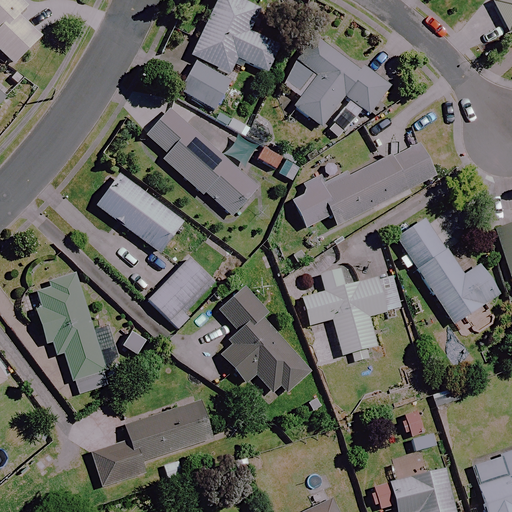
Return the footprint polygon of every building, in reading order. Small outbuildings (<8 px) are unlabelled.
[(0,0),(0,55),(12,68),(40,40),(17,18),(26,9),(16,0),(0,0)] [(195,61),(230,79),(237,64),(263,75),(276,46),(250,35),(260,11),(234,0),(216,0),(191,59),(195,61)] [(511,0),(498,0),(490,5),(507,36),(511,33),(511,0)] [(322,131),(341,100),(346,103),(333,124),(345,132),(358,111),(369,118),(388,88),(317,43),(304,63),(298,59),(279,88),(299,101),(292,112),(322,131)] [(230,79),(195,61),(179,97),(215,113),(230,79)] [(195,128),(180,115),(164,134),(155,127),(145,140),(165,157),(160,163),(231,221),(258,188),(191,133),(195,128)] [(437,178),(418,141),(290,205),(304,232),(329,219),(334,230),(437,178)] [(298,170),(262,148),(254,161),(289,184),(298,170)] [(182,225),(119,179),(96,210),(158,257),(182,225)] [(460,278),(424,223),(394,242),(451,328),(499,297),(479,266),(460,278)] [(511,227),(494,233),(511,289),(511,227)] [(213,284),(188,260),(147,305),(177,332),(188,320),(183,316),(213,284)] [(344,289),(339,272),(319,278),(324,293),(299,300),(307,329),(329,322),(340,359),(375,349),(367,319),(399,310),(389,276),(344,289)] [(35,312),(46,347),(50,346),(54,358),(63,355),(76,397),(109,387),(75,277),(49,285),(50,289),(36,294),(41,310),(35,312)] [(268,317),(245,289),(217,312),(238,338),(217,355),(243,387),(255,378),(275,403),(308,376),(263,321),(268,317)] [(145,346),(132,335),(120,348),(133,359),(145,346)] [(207,443),(193,402),(123,425),(129,444),(90,457),(101,491),(144,476),(141,465),(207,443)] [(423,432),(416,411),(403,415),(410,437),(423,432)] [(435,446),(431,433),(410,440),(414,452),(435,446)] [(511,511),(511,453),(468,469),(483,511),(511,511)] [(452,511),(443,471),(389,484),(394,511),(452,511)]
